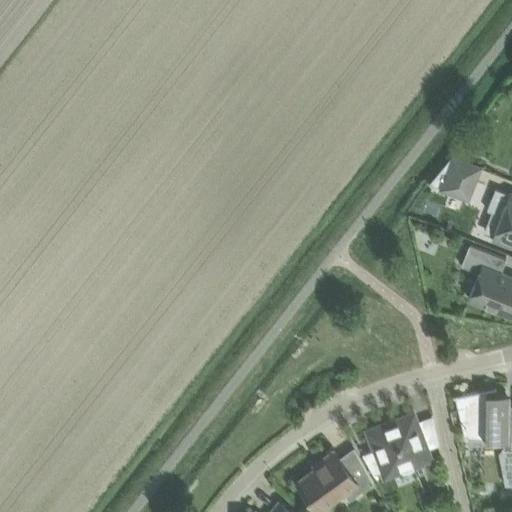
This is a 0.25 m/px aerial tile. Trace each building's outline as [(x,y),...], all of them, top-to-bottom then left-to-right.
[(451,156),(429,182),(467,198),(479,167),(451,156)] [(511,193),(499,189),(482,231),(493,235),(492,237),(511,243),(511,193)] [(506,258),(470,244),(461,265),(479,272),(469,298),(495,308),(496,313),(506,316),(509,314),(511,315),(511,276),(501,272),(506,258)] [(487,389),(453,395),(453,396),(455,396),(465,437),(485,437),(485,440),(503,440),(503,447),(502,447),(502,448),(498,451),(505,484),(511,484),(511,404),(505,405),(505,393),(487,392),(487,389)] [(385,423),(367,430),(374,449),(364,453),(363,452),(362,453),(374,474),(375,473),(390,467),(392,473),(431,459),(415,415),(396,422),(397,424),(387,428),(385,423)] [(349,499),(373,481),(356,450),(341,461),(334,451),(321,461),(323,464),(297,482),(318,510),(343,491),(349,499)] [(257,511),(255,511),(254,511),(292,511),(279,501),(270,511),(257,511)]
